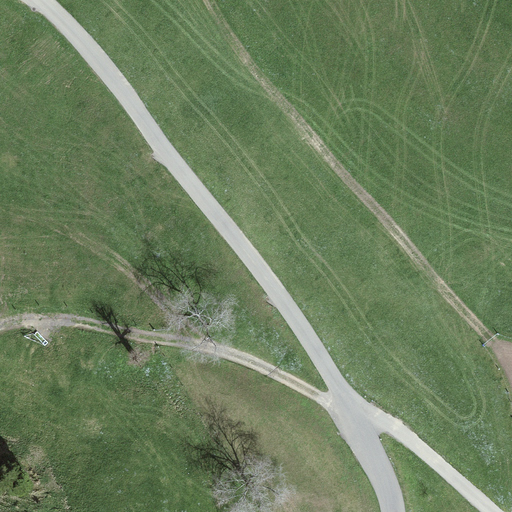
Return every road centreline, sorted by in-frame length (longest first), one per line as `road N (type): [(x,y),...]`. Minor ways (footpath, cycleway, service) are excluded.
road 1 (unclassified): [(40,0),(124,93),(297,322),(348,402),(394,511)]
road 2 (track): [(0,322),(62,315),(197,345),(348,402)]
road 3 (track): [(497,511),(398,427),(348,402)]
